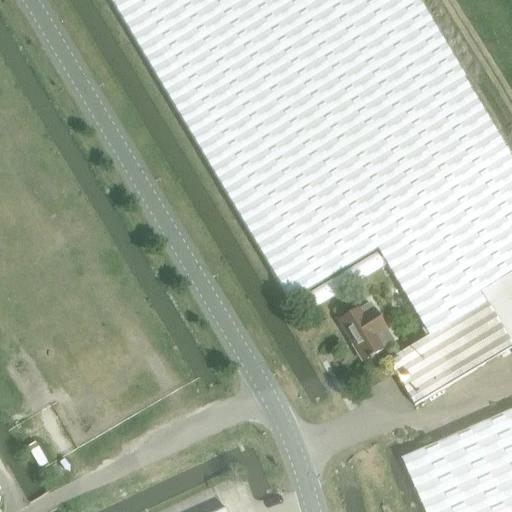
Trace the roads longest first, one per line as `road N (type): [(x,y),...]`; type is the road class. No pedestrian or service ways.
road 1 (unclassified): [(267,392),(32,0)]
road 2 (unclassified): [(23,511),(267,392)]
road 3 (unclassified): [(291,447),(511,393)]
